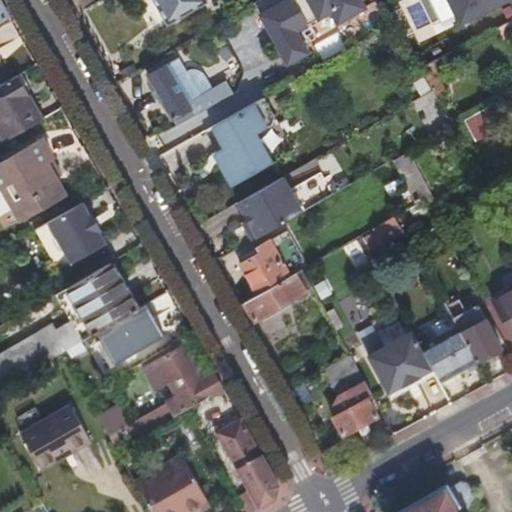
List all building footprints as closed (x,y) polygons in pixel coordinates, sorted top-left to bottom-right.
[(0,0),(0,22),(10,16),(3,4),(0,0)] [(154,0),(167,23),(205,2),(204,0),(154,0)] [(288,0),(261,15),(283,57),(304,45),(296,31),(331,11),(337,22),(365,7),(361,0),(288,0)] [(416,40),(511,0),(399,0),(416,40)] [(196,114),(232,94),(227,86),(210,96),(205,87),(195,93),(195,94),(187,99),(177,83),(169,69),(166,64),(148,75),(162,100),(162,103),(171,119),(192,108),(196,114)] [(0,143),(42,120),(25,91),(30,87),(21,73),(0,85),(0,143)] [(494,103),(464,120),(475,141),(506,124),(494,103)] [(242,164),(273,146),(264,130),(232,147),(242,164)] [(55,158),(44,138),(0,163),(0,196),(6,207),(12,203),(23,219),(68,193),(49,162),(55,158)] [(396,203),(429,186),(412,153),(396,161),(403,175),(386,184),(396,203)] [(224,207),(240,198),(218,159),(202,169),(224,207)] [(240,224),(249,243),(334,195),(320,173),(290,190),(282,177),(237,203),(246,221),(240,224)] [(90,214),(83,202),(49,220),(72,262),(106,243),(99,231),(102,229),(92,213),(90,214)] [(390,219),(373,229),(382,245),(390,241),(392,246),(401,240),(390,219)] [(240,265),(258,295),(299,271),(296,267),(304,262),(289,237),(274,246),(271,241),(242,257),(245,262),(240,265)] [(95,334),(138,309),(112,263),(58,293),(67,309),(77,302),(95,334)] [(251,299),(261,317),(304,292),(302,289),(311,284),(302,269),(299,271),(258,295),(251,299)] [(511,336),(511,291),(493,301),(511,336)] [(453,321),(465,314),(458,301),(446,308),(453,321)] [(84,340),(95,334),(77,302),(67,309),(76,325),(84,340)] [(456,328),(475,362),(501,347),(478,306),(465,314),(453,321),(456,328)] [(168,337),(153,311),(132,323),(147,349),(168,337)] [(420,375),(433,369),(422,348),(406,319),(383,332),(390,345),(370,356),(389,392),(402,385),(403,387),(420,378),(420,375)] [(63,333),(71,348),(84,340),(76,325),(63,333)] [(433,369),(440,381),(475,362),(456,328),(422,348),(433,369)] [(0,387),(58,355),(45,333),(0,358),(0,387)] [(189,408),(225,387),(216,372),(203,378),(184,346),(145,368),(157,389),(170,381),(178,395),(167,401),(168,403),(171,409),(152,420),(149,414),(131,424),(139,437),(189,408)] [(350,355),(324,369),(339,396),(333,408),(337,415),(333,417),(343,435),(378,415),(369,398),(373,395),(350,355)] [(171,409),(168,403),(149,414),(152,420),(171,409)] [(91,442),(71,405),(21,433),(39,467),(65,452),(67,456),(91,442)] [(257,444),(242,417),(217,432),(259,509),(276,499),(281,485),(257,444)] [(124,446),(139,437),(131,424),(117,433),(124,446)] [(136,483),(152,511),(188,511),(208,501),(184,456),(136,483)] [(411,511),(455,511),(444,493),(411,511)]
